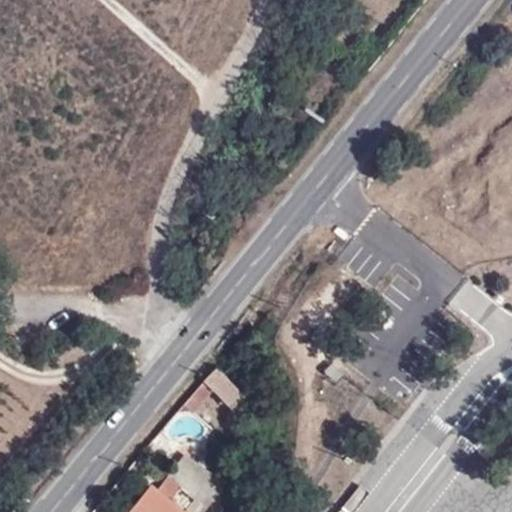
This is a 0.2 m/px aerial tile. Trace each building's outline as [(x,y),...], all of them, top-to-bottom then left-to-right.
[(215,392),(237,413),(250,401),(218,370),(185,407),(195,415),(215,392)] [(250,401),(237,413),(241,418),(255,405),(250,401)] [(210,511),(211,511),(225,490),(222,488),(189,458),(171,480),(199,502),(190,511),(210,511)] [(240,468),(233,467),(230,467),(222,488),(225,490),(232,491),(240,468)] [(190,511),(199,502),(171,480),(160,493),(153,488),(133,511),(190,511)] [(232,491),(225,490),(219,505),(227,507),(232,491)]
